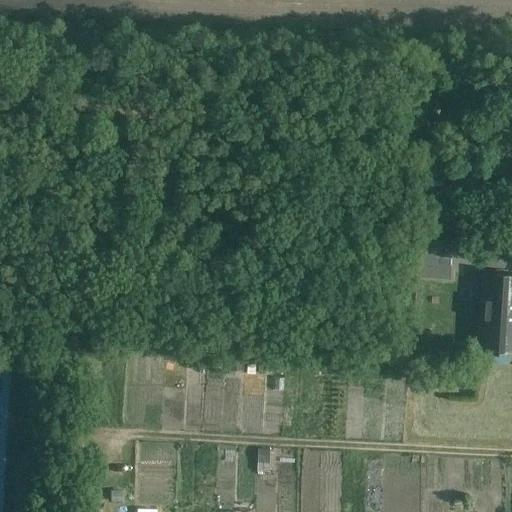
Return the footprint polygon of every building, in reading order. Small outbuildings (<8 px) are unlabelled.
[(450,57),(450,60),(449,83),(477,85),(478,59),(450,57)] [(421,110),(421,140),(424,140),(424,146),(434,146),(434,140),(440,140),(440,91),(423,91),(422,110),(421,110)] [(485,98),(483,122),(496,123),(497,111),(498,111),(499,99),(485,98)] [(479,148),(479,160),(493,160),(493,148),(479,148)] [(419,197),(442,197),(442,169),(420,168),(419,197)] [(491,246),(511,246),(511,206),(492,206),(491,246)] [(511,307),(511,250),(484,249),(477,351),(509,353),(511,307)] [(231,350),(229,369),(243,370),(244,351),(231,350)] [(172,371),(171,425),(191,425),(191,372),(172,371)] [(198,429),(209,429),(209,378),(198,378),(198,429)] [(244,411),(244,382),(228,382),(228,411),(244,411)]
